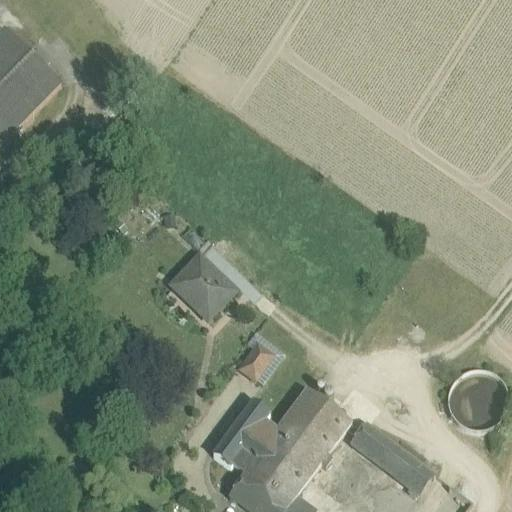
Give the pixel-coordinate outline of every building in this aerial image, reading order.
[(5,36),(0,40),(0,155),(63,92),(5,36)] [(209,327),(236,298),(201,264),(177,289),(199,310),(195,314),(209,327)] [(173,293),(195,314),(199,310),(177,289),(173,293)] [(235,367),(262,386),(282,357),(257,340),(235,367)] [(450,394),(447,406),(449,418),(455,429),(465,436),(476,439),(488,437),(499,431),(506,422),(509,410),(508,398),(502,388),(492,380),(480,377),(468,379),(458,385),(450,394)] [(351,431),(307,398),(278,437),(245,482),(230,503),(241,511),(309,511),(298,503),(321,471),(326,475),(331,467),(327,464),(351,431)] [(245,482),(278,437),(266,428),(270,422),(252,409),(238,430),(228,442),(213,463),(231,475),(233,473),(245,482)] [(228,442),(238,430),(230,425),(221,437),(228,442)] [(366,431),(351,451),(420,503),(435,483),(366,431)] [(444,511),(470,511),(473,508),(438,482),(428,496),(446,510),(444,511)]
